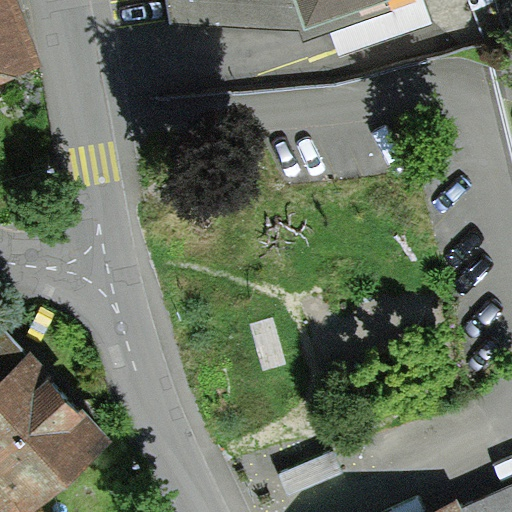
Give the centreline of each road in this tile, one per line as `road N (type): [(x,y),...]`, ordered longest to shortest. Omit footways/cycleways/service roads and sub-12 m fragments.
road 1 (residential): [(108,267),(62,0)]
road 2 (residential): [(202,511),(138,374),(108,267)]
